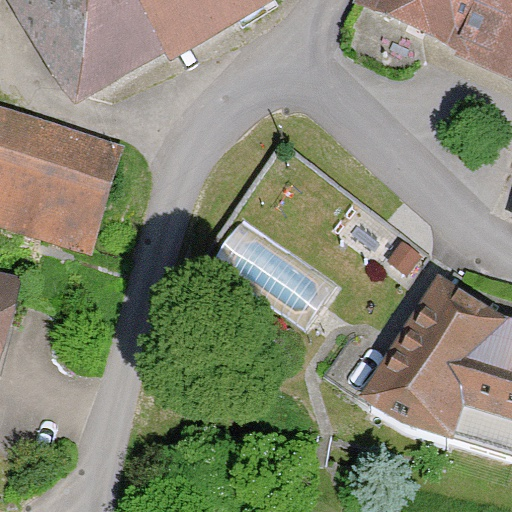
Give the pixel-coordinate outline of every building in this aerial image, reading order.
[(6,0),(75,114),(168,59),(173,66),(283,0),(6,0)] [(511,0),(377,0),(367,25),(511,88),(511,0)] [(125,159),(0,121),(0,233),(93,262),(125,159)] [(214,279),(308,342),(342,292),(248,229),(214,279)] [(0,383),(26,294),(0,286),(0,383)] [(511,332),(444,293),(373,415),(458,465),(479,430),(511,438),(511,332)]
